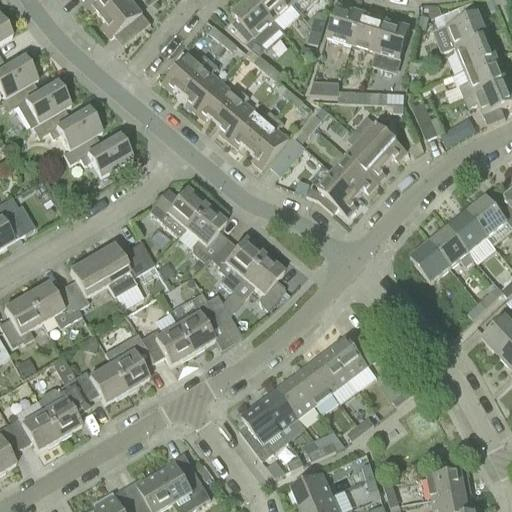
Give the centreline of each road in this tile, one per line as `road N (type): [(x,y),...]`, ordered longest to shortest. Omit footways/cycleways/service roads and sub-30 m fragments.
road 1 (residential): [(500,463),(449,373),(346,273)]
road 2 (residential): [(0,280),(133,202),(182,149)]
road 3 (residential): [(346,273),(427,181),(511,133)]
road 4 (residential): [(5,511),(186,404)]
road 5 (residential): [(346,273),(309,230),(250,206),(182,149)]
road 6 (residential): [(186,404),(270,351),(346,273)]
road 7 (residential): [(117,93),(25,0)]
road 8 (residential): [(259,511),(186,404)]
road 9 (residential): [(117,93),(198,0)]
